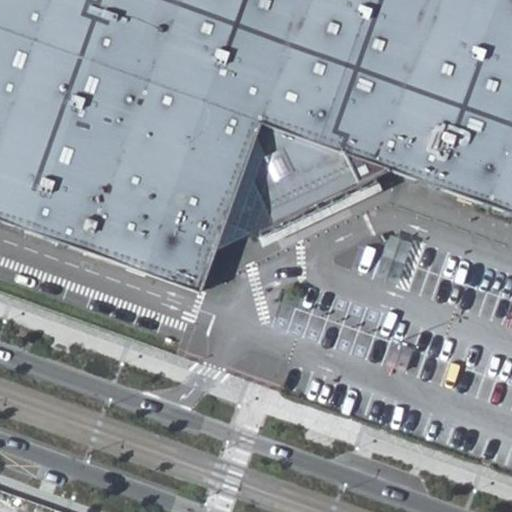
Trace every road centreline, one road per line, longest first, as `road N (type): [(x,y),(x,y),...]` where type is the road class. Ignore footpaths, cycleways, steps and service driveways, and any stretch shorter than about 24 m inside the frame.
road 1 (primary): [(440,511),(0,352)]
road 2 (primary): [(0,443),(188,511)]
